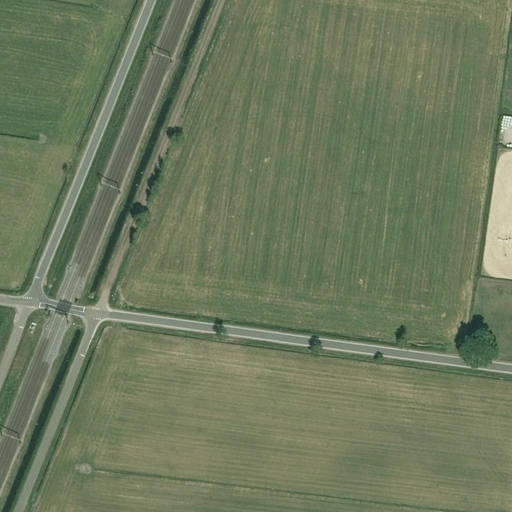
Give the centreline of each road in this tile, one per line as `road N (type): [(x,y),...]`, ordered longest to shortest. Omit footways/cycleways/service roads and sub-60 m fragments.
road 1 (tertiary): [(511,370),(97,314)]
road 2 (track): [(97,314),(222,0)]
road 3 (unclassified): [(28,304),(150,0)]
road 4 (unclassified): [(19,511),(97,314)]
